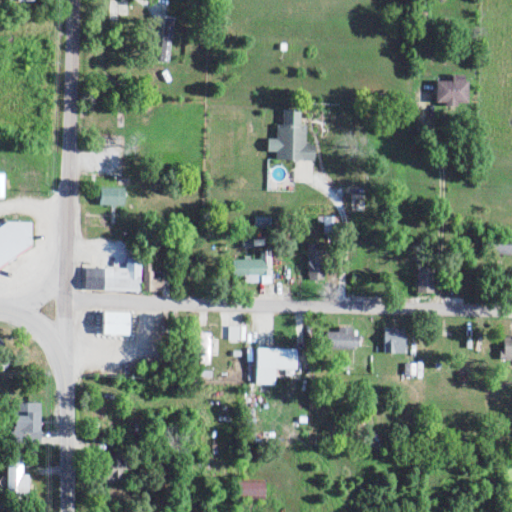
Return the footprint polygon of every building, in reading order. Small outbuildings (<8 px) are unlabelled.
[(466,104),(467,76),(451,76),(451,81),(435,81),(435,104),(466,104)] [(274,160),(313,161),(313,145),(304,145),(305,125),(299,124),(299,110),(282,109),(281,125),(275,124),(275,139),(266,138),(266,152),(274,152),(274,160)] [(123,188),(99,187),(99,205),(123,205),(123,188)] [(30,223),(7,223),(0,226),(0,263),(30,248),(30,223)] [(511,245),(505,245),(505,241),(488,240),(487,254),(511,254),(511,245)] [(269,251),(259,251),(259,258),(231,259),(232,277),(244,276),(244,283),(259,283),(259,284),(270,284),(269,251)] [(306,255),(307,281),(321,281),(320,255),(306,255)] [(124,268),(83,267),(83,290),(139,291),(140,260),(124,259),(124,268)] [(151,264),(143,264),(142,292),(162,292),(162,272),(151,272),(151,264)] [(433,293),(433,272),(415,272),(416,293),(433,293)] [(101,335),(127,336),(128,313),(101,312),(101,335)] [(227,340),(244,341),(244,326),(227,326),(227,340)] [(326,348),(357,349),(357,335),(351,335),(351,328),(337,327),(337,332),(326,332),(326,348)] [(403,328),(383,328),(383,353),(403,353),(403,328)] [(209,334),(194,333),(193,363),(208,364),(209,334)] [(511,337),(502,338),(503,360),(511,359),(511,337)] [(254,385),(273,385),(273,370),(294,370),(294,349),(255,349),(254,385)] [(39,444),(40,403),(13,403),(12,444),(39,444)] [(103,485),(121,484),(120,456),(102,457),(103,485)] [(5,494),(27,494),(27,475),(22,475),(22,462),(6,461),(5,494)] [(235,498),(263,496),(262,479),(234,481),(235,498)]
